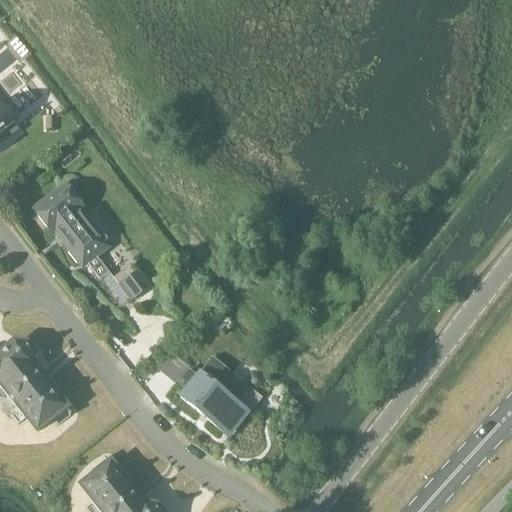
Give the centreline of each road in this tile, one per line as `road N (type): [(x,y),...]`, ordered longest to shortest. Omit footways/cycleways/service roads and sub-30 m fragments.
road 1 (track): [(511,140),(318,373),(177,216),(104,119)]
road 2 (unknown): [(511,232),(291,511)]
road 3 (unclassified): [(312,511),(511,262)]
road 4 (residential): [(271,511),(174,456),(48,302)]
road 5 (secondary): [(417,511),(511,408)]
